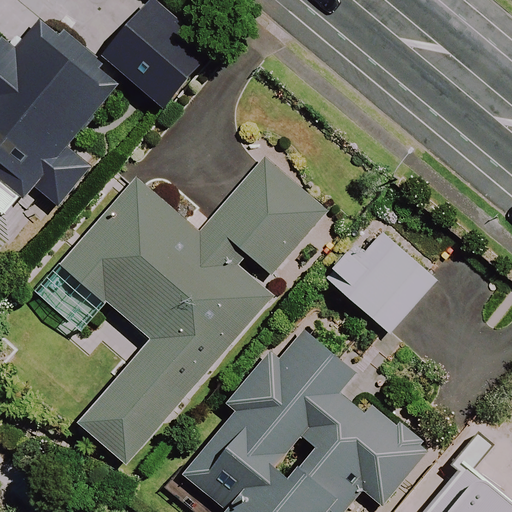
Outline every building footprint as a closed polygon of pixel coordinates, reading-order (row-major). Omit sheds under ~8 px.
[(160,113),(207,55),(143,4),(100,59),(45,15),(11,57),(0,48),(0,220),(3,223),(26,194),(51,214),(86,170),(64,152),(120,81),(160,113)] [(258,164),(194,238),(129,181),(27,299),(73,339),(102,306),(144,343),(70,428),(121,472),(270,301),(258,291),(321,218),(258,164)] [(433,284),(370,229),(322,284),(386,339),(433,284)] [(375,511),(379,511),(423,455),(389,429),(401,414),(345,371),(367,343),(316,304),(274,359),(265,352),(173,474),(207,500),(199,511),(200,511),(324,511),(343,487),(375,511)] [(509,511),(481,490),(463,511),(509,511)]
